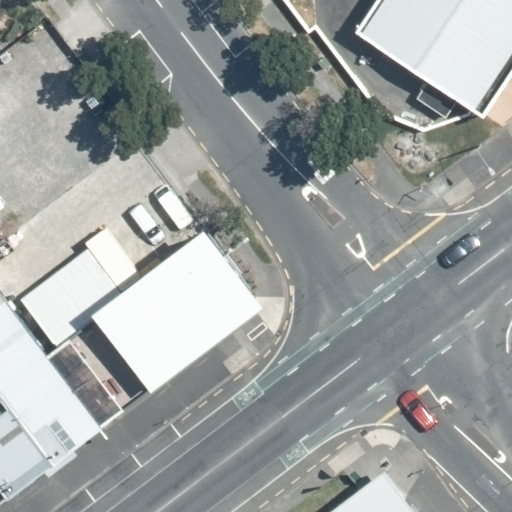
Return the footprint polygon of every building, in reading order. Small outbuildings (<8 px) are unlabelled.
[(511,0),(361,0),(347,21),(478,108),(511,61),(511,0)] [(0,239),(25,220),(0,186),(0,239)] [(236,297),(180,222),(64,307),(120,382),(236,297)] [(0,467),(71,415),(0,319),(0,467)] [(397,511),(357,460),(289,511),(397,511)]
